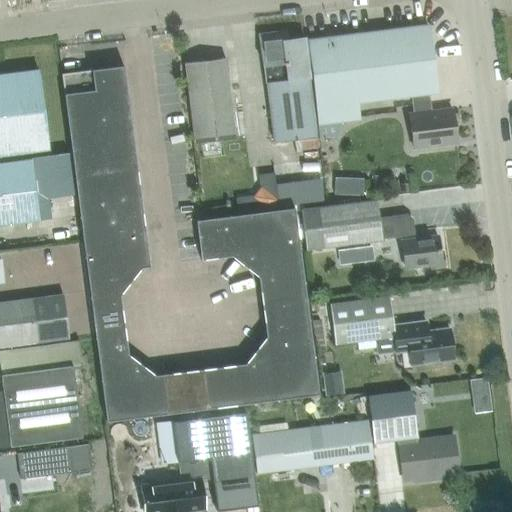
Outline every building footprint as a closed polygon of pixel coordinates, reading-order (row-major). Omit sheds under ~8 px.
[(428,25),(329,37),(309,39),(317,107),(319,125),(354,120),(352,103),(412,96),(414,112),(409,112),(413,148),(457,143),(453,109),(432,111),(430,95),(437,94),(428,25)] [(288,39),(287,32),(282,31),(276,31),(271,32),(266,33),(261,35),(266,82),(267,82),(274,142),(316,137),(309,77),(310,77),(306,37),(288,39)] [(195,143),(235,138),(226,58),(186,63),(195,143)] [(122,63),(60,71),(106,419),(318,391),(293,205),(279,207),(239,212),(195,218),(200,257),(230,253),(258,275),(266,333),(245,360),(155,372),(127,352),(119,293),(141,265),(149,264),(122,63)] [(0,153),(47,147),(37,69),(0,73),(0,153)] [(0,223),(38,219),(30,160),(0,163),(0,223)] [(255,196),(237,198),(239,212),(279,207),(278,201),(261,188),(255,196)] [(377,200),(318,207),(300,209),(305,249),(382,240),(382,239),(415,235),(413,219),(406,214),(379,217),(377,200)] [(439,235),(402,240),(405,268),(431,265),(431,268),(445,266),(443,251),(441,252),(439,235)] [(374,259),(373,247),(338,251),(339,263),(374,259)] [(64,293),(31,297),(0,300),(0,344),(69,336),(64,293)] [(389,295),(329,302),(334,343),(376,338),(378,354),(395,352),(408,351),(410,365),(454,359),(451,328),(428,331),(427,321),(393,325),(389,295)] [(0,361),(1,373),(74,364),(74,366),(81,365),(78,342),(0,351),(0,361)] [(0,445),(83,434),(74,366),(74,364),(1,373),(4,391),(0,391),(0,445)] [(341,373),(323,376),(325,397),(344,395),(341,373)] [(435,475),(456,472),(451,434),(414,439),(413,435),(415,435),(409,389),(365,395),(372,441),(399,437),(400,441),(396,442),(401,476),(417,474),(418,480),(436,478),(435,475)] [(180,483),(141,487),(144,511),(186,511),(186,510),(204,508),(201,480),(200,477),(212,475),(216,511),(257,505),(253,478),(245,412),(173,420),(178,462),(180,483)] [(173,420),(157,422),(159,438),(162,464),(178,462),(173,420)] [(368,420),(252,435),(257,474),(295,469),(297,490),(331,486),(328,465),(373,459),(368,420)] [(88,442),(67,445),(16,452),(19,479),(92,469),(88,442)]
